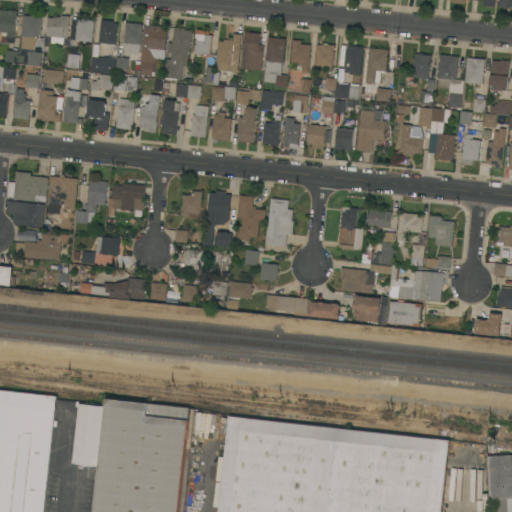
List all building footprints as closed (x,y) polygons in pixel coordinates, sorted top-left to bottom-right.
[(0,9),(17,11),(17,14),(16,14),(16,15),(17,15),(16,17),(15,18),(15,19),(16,20),(14,37),(14,43),(1,42),(2,32),(0,32),(0,9)] [(40,38),(32,49),(20,48),(21,36),(23,15),(31,16),(32,13),(35,13),(42,13),(40,38)] [(48,17),(54,18),(55,16),(60,17),(61,15),(70,16),(67,39),(66,39),(66,40),(64,40),(64,44),(51,43),(52,37),(46,36),(48,17)] [(92,42),(75,40),(76,28),(76,26),(77,26),(77,18),(83,19),(84,18),(89,18),(89,20),(94,20),(92,42)] [(116,45),(99,43),(101,19),(113,21),(113,23),(118,24),(116,45)] [(142,31),(143,31),(143,34),(142,34),(140,54),(126,53),(127,43),(124,42),(126,22),(143,24),(142,31)] [(150,27),(150,25),(161,26),(161,28),(167,29),(164,59),(155,58),(155,63),(156,63),(155,77),(152,77),(152,78),(151,77),(151,76),(140,75),(142,62),(141,62),(144,27),(150,27)] [(190,52),(189,52),(187,67),(184,67),(183,79),(179,78),(178,81),(173,80),(173,78),(165,77),(167,59),(171,59),(174,27),(185,28),(185,31),(192,31),(190,52)] [(203,54),(202,58),(194,57),(194,54),(195,44),(196,44),(197,39),(195,38),(196,29),(209,31),(214,32),(213,35),(212,35),(210,54),(203,54)] [(245,32),(260,33),(259,45),(265,45),(264,58),(263,58),(262,70),(241,68),(245,32)] [(219,41),(224,41),(224,39),(233,40),(234,33),(241,34),(240,46),(241,46),(238,72),(230,71),(231,64),(217,62),(219,41)] [(283,63),(282,63),(281,75),(288,76),(287,87),(275,86),(275,83),(264,82),(268,37),(286,39),(283,63)] [(293,40),(296,40),(296,39),(299,39),(299,40),(301,40),(301,44),(311,45),(309,57),(310,57),(309,72),(297,71),(296,69),(296,67),(296,63),(290,63),(293,40)] [(334,47),(335,47),(335,49),(334,49),(333,61),(332,62),(333,62),(332,67),(315,65),(317,47),(318,45),(322,45),(322,44),(324,44),(324,43),(328,43),(327,44),(335,45),(334,47)] [(360,75),(349,74),(349,73),(344,72),(347,49),(348,46),(354,46),(355,46),(363,47),(360,75)] [(369,48),(388,50),(388,54),(387,54),(387,57),(386,71),(381,71),(380,83),(375,82),(375,83),(366,82),(369,48)] [(17,63),(5,62),(6,50),(18,51),(17,63)] [(28,51),(42,52),(40,66),(27,64),(28,51)] [(430,62),(431,62),(431,64),(430,64),(428,79),(412,77),(414,64),(413,64),(413,58),(415,59),(415,53),(431,55),(430,62)] [(79,68),(67,67),(68,54),(80,55),(79,68)] [(456,79),(464,80),(463,93),(462,93),(460,108),(448,107),(450,88),(437,87),(438,78),(437,78),(440,54),(458,56),(456,79)] [(116,58),(115,68),(114,75),(90,72),(92,56),(103,58),(103,56),(116,58)] [(128,70),(120,69),(119,75),(115,75),(115,68),(116,68),(117,57),(129,58),(128,70)] [(467,60),(468,57),(485,59),(483,72),(484,72),(484,75),(483,75),(482,84),(465,82),(467,60)] [(506,90),(489,89),(492,60),(500,61),(500,60),(509,61),(506,90)] [(15,79),(14,79),(14,84),(4,83),(4,78),(0,77),(0,65),(16,68),(15,79)] [(218,85),(213,84),(213,83),(202,82),(203,76),(206,76),(207,67),(214,67),(214,71),(220,72),(218,85)] [(64,71),(62,84),(54,83),(54,84),(50,84),(50,83),(43,82),(43,81),(40,81),(40,76),(44,77),(45,69),(64,71)] [(39,75),(37,94),(31,93),(32,88),(25,87),(27,73),(39,75)] [(92,81),(96,81),(97,79),(99,79),(100,74),(114,76),(114,82),(113,82),(112,90),(105,90),(105,88),(100,88),(100,90),(91,89),(92,81)] [(115,76),(127,78),(126,92),(114,90),(115,76)] [(72,77),(88,79),(86,90),(71,88),(72,77)] [(325,89),(326,77),(337,78),(335,91),(325,89)] [(303,78),(313,79),(311,93),(301,92),(303,78)] [(175,96),(177,83),(188,85),(186,98),(175,96)] [(358,99),(336,97),(337,83),(360,86),(358,99)] [(187,98),(188,85),(201,86),(200,99),(187,98)] [(212,87),(224,88),(225,86),(236,87),(235,99),(224,98),(223,101),(211,100),(212,87)] [(377,88),(392,89),(390,101),(376,100),(377,88)] [(54,91),(53,96),(57,96),(56,114),(61,114),(60,122),(38,120),(41,89),(54,91)] [(237,90),(249,91),(249,89),(260,90),(259,100),(249,99),(248,102),(246,102),(246,105),(236,104),(237,90)] [(66,90),(81,91),(78,118),(83,119),(82,124),(63,122),(66,90)] [(282,105),(274,104),(274,105),(272,104),(271,110),(260,108),(262,90),(284,93),(282,105)] [(422,90),(434,91),(432,104),(421,103),(422,90)] [(0,116),(0,93),(9,94),(9,97),(7,116),(0,116)] [(295,94),(309,95),(306,113),(293,111),(295,94)] [(322,106),(311,105),(311,96),(323,97),(323,96),(332,97),(332,96),(335,96),(333,113),(322,112),(322,106)] [(118,106),(119,106),(120,98),(135,100),(134,108),(135,108),(135,111),(134,111),(133,123),(134,123),(134,125),(133,125),(133,130),(127,129),(127,130),(122,130),(122,128),(116,128),(118,106)] [(486,99),(485,112),(473,111),(474,98),(486,99)] [(13,117),(15,99),(31,101),(29,119),(13,117)] [(108,131),(94,130),(95,118),(89,118),(89,117),(87,117),(89,99),(106,101),(105,112),(109,113),(108,131)] [(164,99),(176,101),(176,103),(185,104),(184,113),(179,112),(177,127),(179,128),(179,131),(177,130),(176,134),(169,133),(169,135),(161,134),(164,99)] [(335,100),(342,101),(346,99),(345,112),(340,113),(334,113),(335,100)] [(509,116),(489,113),(490,105),(494,105),(495,103),(497,104),(498,100),(511,102),(509,116)] [(193,114),(195,114),(196,105),(208,106),(205,137),(200,137),(200,138),(196,138),(197,137),(190,136),(193,114)] [(239,117),(243,117),(243,115),(245,115),(246,107),(248,107),(249,106),(252,106),(253,108),(257,108),(256,120),(257,120),(256,131),(255,131),(254,142),(236,141),(239,117)] [(156,132),(144,131),(144,128),(140,127),(142,107),(159,109),(156,132)] [(419,107),(431,108),(430,127),(417,126),(419,107)] [(453,157),(452,160),(435,158),(436,153),(429,152),(433,108),(445,109),(451,110),(449,122),(444,122),(443,134),(455,135),(453,157)] [(358,135),(360,120),(359,120),(361,110),(374,111),(373,120),(386,121),(384,140),(376,139),(376,138),(373,138),(371,152),(356,150),(358,135)] [(460,111),(472,112),(471,124),(459,123),(460,111)] [(229,140),(212,138),(212,136),(214,115),(215,115),(215,114),(218,114),(218,112),(225,113),(225,118),(231,118),(229,140)] [(484,126),(485,113),(497,114),(496,127),(484,126)] [(281,115),(278,146),(269,145),(270,144),(262,143),(264,122),(265,122),(270,122),(271,119),(274,119),(274,115),(281,115)] [(286,117),(294,118),(294,123),(300,123),(298,148),(289,147),(289,146),(283,146),(286,117)] [(310,124),(326,126),(324,142),(326,143),(326,147),(324,147),(323,149),(312,148),(313,145),(308,144),(310,124)] [(402,124),(411,125),(411,126),(421,127),(423,138),(422,154),(414,153),(414,157),(407,156),(407,153),(400,152),(402,124)] [(336,128),(353,130),(351,150),(345,149),(345,152),(334,151),(336,128)] [(478,160),(473,160),(472,165),(462,164),(463,149),(462,149),(462,146),(464,146),(465,138),(466,139),(466,138),(465,138),(465,135),(466,135),(466,133),(474,135),(474,139),(480,140),(478,160)] [(501,168),(493,167),(493,164),(486,163),(487,157),(485,157),(486,153),(487,154),(488,141),(504,143),(501,168)] [(31,173),(31,176),(48,177),(46,202),(35,201),(14,199),(14,198),(7,197),(9,182),(15,182),(16,171),(31,173)] [(75,211),(63,210),(63,208),(62,207),(62,204),(64,204),(64,200),(60,200),(58,218),(57,218),(57,219),(49,218),(48,216),(47,210),(48,203),(47,203),(50,176),(60,177),(60,174),(65,175),(64,177),(78,179),(75,211)] [(108,182),(105,205),(96,204),(96,205),(97,205),(96,213),(90,212),(90,210),(87,210),(87,209),(84,208),(85,205),(87,205),(89,180),(108,182)] [(146,186),(143,210),(134,209),(134,210),(131,209),(131,210),(121,209),(114,208),(114,215),(108,215),(108,207),(107,206),(108,198),(112,198),(114,185),(123,186),(123,184),(146,186)] [(216,193),(216,190),(226,191),(225,194),(231,194),(229,218),(220,217),(219,224),(207,223),(210,192),(216,193)] [(200,214),(189,213),(188,215),(185,215),(185,217),(182,217),(182,215),(181,215),(183,195),(194,196),(194,191),(202,192),(200,214)] [(254,196),(253,206),(256,206),(255,209),(266,210),(264,220),(259,220),(257,237),(250,237),(250,239),(249,239),(249,241),(239,240),(239,238),(237,238),(238,225),(242,226),(243,218),(237,217),(238,209),(237,209),(239,195),(254,196)] [(289,200),(288,209),(293,210),(292,221),(294,221),(292,235),(287,234),(286,247),(265,244),(266,231),(268,231),(271,198),(289,200)] [(42,227),(15,225),(15,223),(13,223),(14,214),(7,213),(8,200),(45,204),(42,227)] [(355,228),(361,229),(361,224),(365,224),(365,229),(364,229),(362,250),(353,249),(353,250),(338,249),(340,226),(341,226),(343,206),(357,208),(355,228)] [(370,209),(392,211),(391,227),(381,226),(381,227),(379,227),(379,226),(368,225),(370,209)] [(77,210),(89,212),(87,223),(75,222),(77,210)] [(418,214),(418,216),(423,216),(421,233),(407,231),(406,240),(408,240),(407,247),(397,246),(397,240),(400,212),(418,214)] [(452,246),(435,244),(435,237),(428,237),(430,215),(442,216),(442,218),(444,218),(444,220),(454,221),(452,246)] [(511,246),(497,245),(497,242),(499,226),(510,227),(510,226),(511,225),(511,246)] [(38,230),(37,241),(19,240),(20,229),(38,230)] [(187,242),(175,241),(176,229),(188,231),(187,242)] [(16,256),(15,241),(25,242),(25,241),(37,242),(38,239),(41,240),(42,231),(62,233),(62,234),(69,235),(68,244),(61,243),(59,260),(16,256)] [(233,233),(231,247),(215,246),(216,231),(233,233)] [(372,253),(376,253),(376,252),(381,252),(382,242),(383,242),(384,231),(395,232),(394,243),(392,265),(371,263),(372,253)] [(122,238),(120,256),(99,254),(100,253),(95,252),(96,236),(122,238)] [(202,245),(203,238),(212,239),(211,246),(202,245)] [(423,266),(410,265),(412,244),(425,245),(423,266)] [(202,250),(202,251),(210,252),(209,264),(205,264),(204,273),(191,272),(192,265),(185,264),(185,262),(183,261),(184,251),(186,251),(186,248),(202,250)] [(246,249),(259,251),(259,252),(260,253),(260,257),(258,257),(257,265),(245,264),(246,249)] [(81,250),(94,252),(92,264),(80,262),(81,250)] [(426,266),(426,258),(439,259),(439,256),(451,257),(450,269),(426,266)] [(262,263),(278,264),(278,271),(279,271),(278,275),(277,275),(276,281),(260,279),(262,263)] [(507,264),(506,265),(511,265),(511,277),(493,275),(495,263),(507,264)] [(343,279),(340,279),(341,268),(370,270),(370,264),(392,266),(392,265),(399,266),(398,278),(414,280),(415,270),(444,273),(443,289),(442,289),(441,302),(391,297),(391,296),(389,296),(390,286),(392,286),(393,279),(390,279),(391,273),(375,272),(374,286),(373,286),(373,293),(342,290),(343,279)] [(0,265),(11,267),(10,276),(15,276),(14,284),(10,284),(9,285),(0,284),(0,265)] [(58,272),(61,273),(62,266),(66,267),(65,273),(68,274),(67,282),(65,282),(65,287),(58,287),(59,282),(57,282),(58,272)] [(144,299),(126,297),(128,280),(135,281),(135,278),(141,279),(140,281),(146,282),(144,299)] [(226,296),(224,296),(224,299),(221,298),(222,295),(212,294),(214,280),(228,282),(226,296)] [(252,283),(251,287),(253,287),(252,295),(251,294),(250,299),(229,296),(230,281),(252,283)] [(72,282),(77,283),(76,284),(79,285),(80,282),(91,283),(91,285),(103,286),(103,282),(117,283),(116,292),(110,292),(109,295),(90,293),(90,292),(79,291),(79,290),(71,289),(71,286),(72,286),(72,282)] [(167,284),(165,300),(150,299),(152,282),(167,284)] [(197,302),(182,300),(184,284),(199,286),(197,302)] [(498,290),(500,291),(501,286),(511,287),(511,308),(496,307),(498,290)] [(309,298),(307,312),(266,308),(267,294),(309,298)] [(381,298),(379,315),(378,315),(378,322),(356,320),(356,317),(353,316),(354,310),(353,309),(354,299),(355,299),(355,295),(381,298)] [(390,301),(397,301),(397,299),(405,300),(404,302),(421,304),(419,326),(414,325),(414,326),(388,323),(390,301)] [(308,316),(310,301),(319,302),(324,302),(324,303),(332,304),(332,303),(338,304),(340,304),(339,312),(340,312),(339,319),(308,316)] [(474,334),(476,319),(487,320),(488,313),(500,314),(498,336),(474,334)] [(0,511),(0,390),(57,396),(44,511),(0,511)] [(105,399),(189,408),(178,511),(93,511),(98,468),(105,406),(105,399)] [(71,465),(78,403),(105,406),(98,468),(71,465)] [(450,441),(442,511),(217,511),(228,416),(450,441)] [(511,511),(492,511),(492,499),(490,499),(487,456),(511,454),(511,511)]
